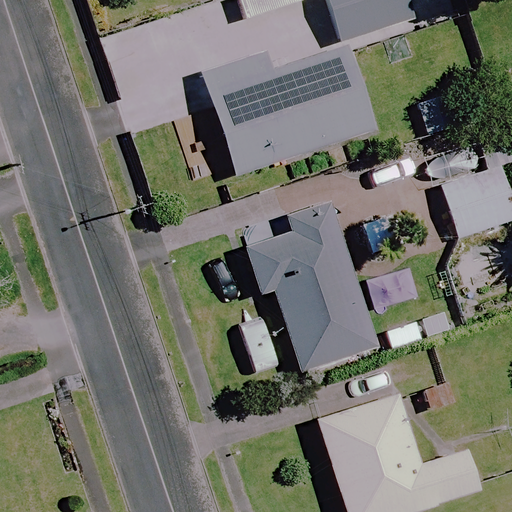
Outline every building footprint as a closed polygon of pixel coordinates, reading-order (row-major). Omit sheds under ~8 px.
[(393,28),(385,0),(319,0),(333,46),(393,28)] [(370,134),(342,49),(267,74),(262,56),(196,78),(230,180),(370,134)] [(511,223),(511,219),(485,138),(416,161),(426,193),(435,190),(453,244),(511,223)] [(331,208),(288,221),(292,235),(240,250),(254,299),(269,295),(292,376),(373,352),(331,208)] [(419,458),(398,393),(311,420),(339,511),(417,511),(478,493),(463,444),(419,458)]
